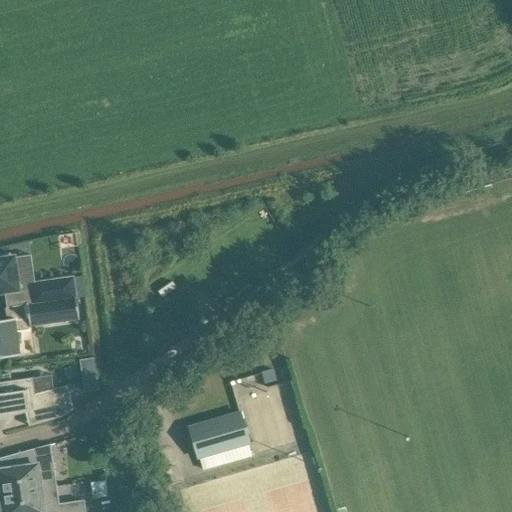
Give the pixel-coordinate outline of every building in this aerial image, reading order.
[(0,292),(19,290),(19,289),(24,288),(22,273),(16,273),(14,257),(12,257),(11,252),(0,253),(0,292)] [(30,283),(33,304),(76,298),(73,277),(30,283)] [(76,298),(33,304),(27,305),(29,318),(15,320),(15,319),(0,320),(0,358),(35,353),(31,326),(79,319),(76,298)] [(82,358),(86,390),(101,388),(98,356),(82,358)] [(272,370),(260,373),(263,384),(275,381),(272,370)] [(34,423),(35,424),(63,417),(74,409),(67,385),(35,394),(32,378),(0,382),(0,419),(34,410),(37,422),(34,423)] [(249,443),(240,413),(190,427),(199,457),(249,443)] [(0,491),(1,492),(1,494),(56,486),(50,444),(19,453),(21,467),(0,470),(0,491)] [(45,511),(53,511),(85,511),(84,500),(59,504),(56,486),(1,494),(1,496),(0,497),(0,506),(3,508),(3,511),(45,511)]
